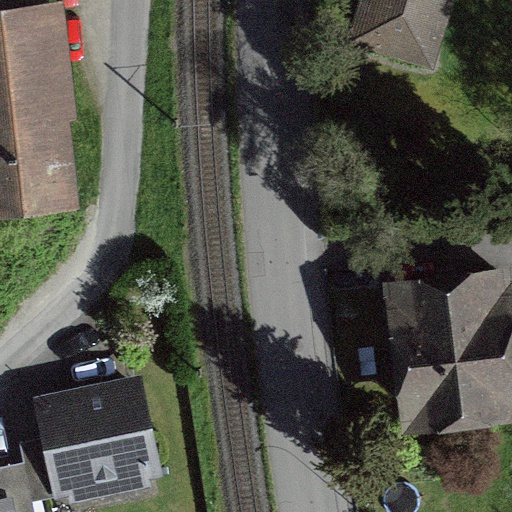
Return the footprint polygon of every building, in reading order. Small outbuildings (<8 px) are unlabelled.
[(40,0),(0,0),(0,204),(63,197),(40,0)] [(366,0),(355,36),(418,55),(435,0),(366,0)] [(498,269),(401,281),(404,304),(401,305),(414,414),(511,402),(498,296),(501,296),(498,269)] [(50,435),(20,441),(24,461),(32,500),(62,494),(60,483),(90,477),(92,483),(103,490),(116,487),(123,476),(122,470),(153,464),(136,386),(43,405),(50,435)] [(34,511),(32,500),(24,461),(0,465),(0,490),(3,503),(0,503),(0,511),(34,511)]
